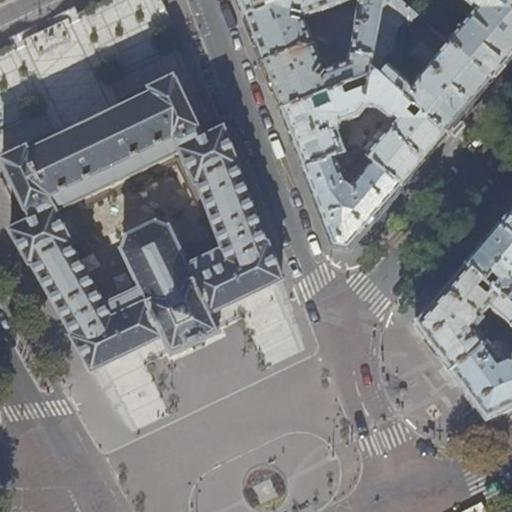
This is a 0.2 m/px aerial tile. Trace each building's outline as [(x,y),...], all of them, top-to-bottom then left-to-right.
[(238,0),(246,18),(291,0),(238,0)] [(314,46),(303,20),(351,0),(358,0),(350,56),(374,60),(383,0),(291,0),(246,18),(255,43),(264,65),(314,46)] [(486,89),(492,82),(449,45),(439,57),(422,43),(411,55),(420,64),(408,79),(415,85),(412,89),(412,87),(411,85),(390,67),(388,69),(383,64),(394,51),(398,32),(405,24),(409,28),(418,18),(396,0),(383,0),(374,60),(372,71),(416,108),(425,116),(447,135),(486,89)] [(511,58),(511,7),(503,0),(460,0),(476,13),(449,45),(492,82),(511,58)] [(325,74),(314,46),(264,65),(279,104),(282,112),(312,101),(328,95),(342,89),(370,79),(371,79),(372,71),(374,60),(350,56),(348,65),(325,74)] [(345,149),(339,132),(343,124),(360,117),(367,109),(378,111),(390,121),(361,153),(365,157),(401,188),(427,157),(447,135),(425,116),(418,123),(409,116),(416,108),(372,71),(371,79),(370,79),(367,91),(346,100),(342,89),(328,95),(332,106),(316,112),(312,101),(282,112),(304,171),(349,154),(359,150),(354,146),(345,149)] [(149,90),(151,95),(28,154),(26,148),(2,160),(14,186),(28,215),(31,222),(21,226),(10,231),(30,265),(32,264),(74,337),(73,338),(90,370),(97,367),(162,338),(171,357),(196,345),(221,334),(211,314),(274,284),(282,281),(223,130),(212,135),(202,140),(199,134),(195,125),(175,78),(149,90)] [(370,224),(401,188),(365,157),(362,161),(369,166),(351,188),(342,182),(340,174),(342,173),(339,166),(352,161),(349,154),(304,171),(306,176),(333,247),(348,249),(370,224)] [(511,211),(499,226),(511,237),(511,211)] [(511,237),(499,226),(494,232),(465,266),(511,307),(511,282),(511,280),(511,237)] [(476,330),(484,321),(481,318),(489,310),(511,328),(511,327),(511,307),(465,266),(415,325),(432,348),(451,373),(492,343),(488,337),(484,341),(476,330)] [(511,327),(511,328),(511,331),(511,358),(511,359),(505,346),(491,351),(490,350),(495,347),(492,343),(451,373),(469,398),(487,421),(506,412),(506,411),(511,408),(511,327)]
